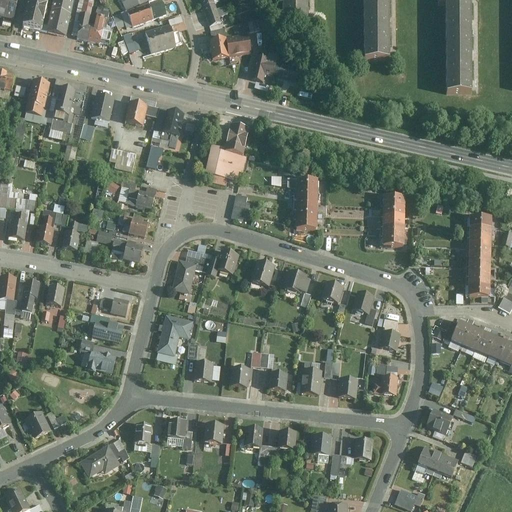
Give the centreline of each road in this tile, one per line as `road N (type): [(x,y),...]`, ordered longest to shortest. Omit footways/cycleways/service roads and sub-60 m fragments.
road 1 (secondary): [(189,93),(511,168)]
road 2 (residential): [(155,288),(171,244),(206,229),(383,279),(405,289),(418,312)]
road 3 (residential): [(129,396),(404,425)]
road 4 (secondary): [(0,48),(189,93)]
road 5 (residential): [(0,256),(155,288)]
